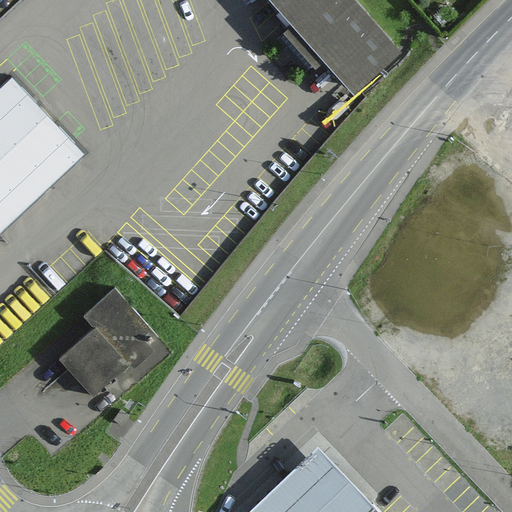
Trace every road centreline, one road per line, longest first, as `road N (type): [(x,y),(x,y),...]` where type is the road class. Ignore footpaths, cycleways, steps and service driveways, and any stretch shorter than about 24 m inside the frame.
road 1 (primary): [(511,20),(290,283)]
road 2 (primary): [(290,283),(207,358),(94,511)]
road 3 (primary): [(198,436),(290,283)]
